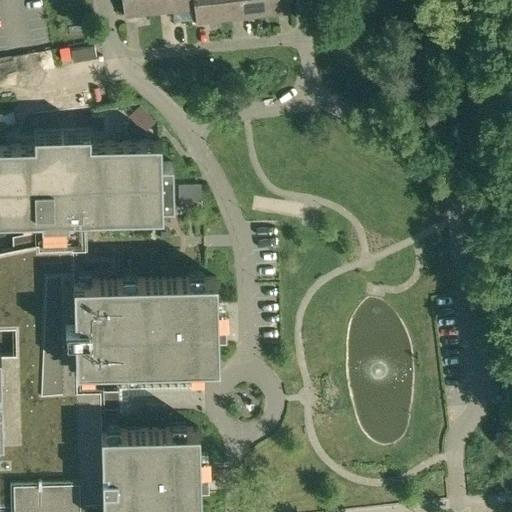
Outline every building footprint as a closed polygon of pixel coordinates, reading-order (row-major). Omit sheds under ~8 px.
[(121,0),(123,17),(147,14),(145,0),(121,0)] [(169,0),(145,0),(147,14),(171,11),(169,0)] [(169,0),(171,11),(193,8),(194,8),(192,0),(169,0)] [(217,0),(192,0),(194,8),(193,8),(195,23),(220,20),(217,0)] [(217,0),(220,20),(243,17),(240,0),(217,0)] [(263,0),(240,0),(243,17),(266,14),(263,0)] [(263,0),(266,14),(289,11),(287,0),(263,0)] [(143,128),(152,118),(134,104),(126,114),(143,128)] [(0,127),(16,124),(13,110),(0,112),(0,127)] [(198,426),(171,427),(101,429),(100,408),(119,407),(119,398),(118,389),(76,390),(76,375),(168,373),(168,364),(218,363),(216,276),(74,280),(73,249),(85,249),(84,216),(90,216),(162,215),(162,203),(173,203),(172,161),(161,161),(160,139),(90,141),(89,130),(34,132),(34,143),(0,143),(0,218),(37,218),(37,230),(21,233),(23,245),(0,250),(0,327),(15,327),(15,353),(0,353),(0,503),(13,504),(13,511),(79,511),(80,502),(102,501),(102,511),(200,511),(200,493),(208,493),(208,491),(206,491),(206,480),(199,481),(199,471),(200,471),(198,426)] [(472,243),(491,241),(489,219),(470,221),(472,243)] [(473,257),(492,256),(491,241),(472,243),(473,257)]
